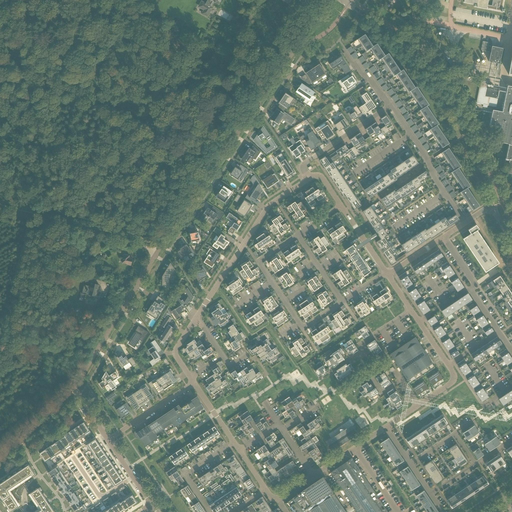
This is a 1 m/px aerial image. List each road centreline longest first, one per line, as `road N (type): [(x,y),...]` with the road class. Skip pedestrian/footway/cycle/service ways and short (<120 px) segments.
road 1 (residential): [(291,54),(156,252)]
road 2 (residential): [(308,178),(268,205),(195,318)]
road 3 (residential): [(156,252),(72,389)]
road 4 (residential): [(464,223),(390,106)]
road 5 (unclassified): [(38,220),(156,252)]
